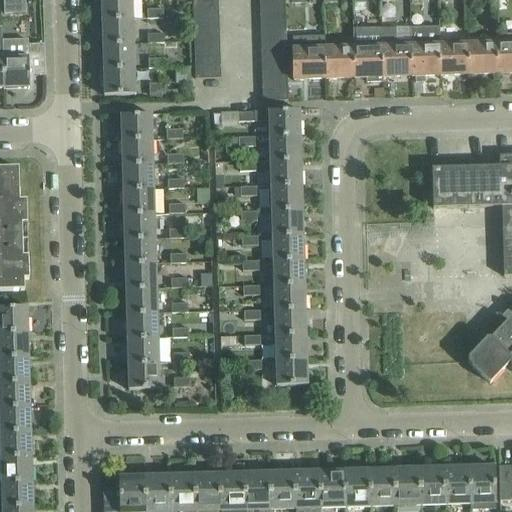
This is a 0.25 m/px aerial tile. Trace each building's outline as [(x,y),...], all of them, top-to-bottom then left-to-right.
[(26,0),(9,0),(4,0),(5,14),(27,14),(26,0)] [(100,0),(101,21),(133,20),(132,0),(100,0)] [(286,14),(285,1),(259,2),(259,15),(286,14)] [(220,17),(219,4),(193,5),(193,18),(220,17)] [(148,20),(164,20),(164,10),(147,10),(148,20)] [(286,14),(259,15),(260,27),(286,26),(286,14)] [(194,30),(220,29),(220,17),(193,18),(194,30)] [(102,46),(134,45),(133,20),(101,21),(102,46)] [(286,39),(286,26),(260,27),(260,40),(286,39)] [(368,29),(353,29),(354,79),(366,79),(366,83),(383,83),(382,79),(383,79),(382,43),(382,29),(382,28),(368,29)] [(439,28),(410,29),(411,42),(412,78),(415,78),(415,84),(426,84),(426,77),(440,77),(439,41),(439,28)] [(220,42),(220,29),(194,30),(194,43),(220,42)] [(325,44),(326,80),(354,79),(353,29),(353,44),(336,44),(336,48),(325,48),(325,44)] [(396,29),(382,29),(382,43),(383,79),(412,78),(411,42),(396,42),(396,29)] [(511,34),(497,35),(497,39),(498,75),(511,74),(511,34)] [(148,45),(165,44),(164,35),(148,35),(148,45)] [(287,51),(286,39),(260,40),(260,52),(287,51)] [(480,40),(468,40),(469,76),(498,75),(497,39),(480,40)] [(469,76),(468,40),(439,41),(440,77),(469,76)] [(28,41),(2,41),(3,90),(29,89),(29,77),(44,76),(43,45),(28,45),(28,41)] [(194,55),(221,54),(220,42),(194,43),(194,55)] [(326,80),(325,44),(292,45),(293,81),(326,80)] [(102,46),(103,71),(135,70),(134,45),(102,46)] [(287,64),(287,51),(260,52),(261,65),(287,64)] [(221,67),(221,54),(194,55),(195,68),(221,67)] [(149,70),(165,69),(165,60),(149,60),(149,70)] [(287,76),(287,64),(261,65),(261,77),(287,76)] [(221,67),(195,68),(195,80),(221,79),(221,67)] [(190,69),(176,70),(176,83),(190,82),(190,69)] [(135,70),(103,71),(103,97),(135,96),(135,70)] [(287,89),(287,76),(261,77),(261,90),(287,89)] [(166,85),(149,85),(150,95),(166,94),(166,85)] [(288,101),(287,89),(261,90),(262,102),(288,101)] [(299,111),(268,112),(268,113),(268,122),(269,138),(300,137),(299,111)] [(254,113),(238,114),(238,123),(255,123),(268,122),(268,113),(254,113)] [(121,142),(152,141),(151,115),(120,116),(121,142)] [(167,140),(183,140),(183,130),(167,131),(167,140)] [(300,137),(269,138),(270,162),(301,161),(300,137)] [(255,147),(255,138),(239,138),(239,148),(255,147)] [(122,166),(153,166),(152,141),(121,142),(122,166)] [(168,165),(184,165),(184,155),(167,156),(168,165)] [(431,170),(432,209),(501,207),(503,277),(511,276),(511,157),(501,158),(501,167),(431,170)] [(301,161),(270,162),(270,187),(301,186),(301,161)] [(256,172),(256,163),(240,163),(240,173),(256,172)] [(123,191),(153,190),(153,166),(122,166),(123,191)] [(0,292),(24,291),(24,281),(28,280),(26,202),(19,202),(18,169),(0,169),(0,292)] [(168,190),(185,190),(184,180),(168,181),(168,190)] [(301,186),(270,187),(271,212),(302,211),(301,186)] [(257,197),(256,188),(240,188),(241,198),(257,197)] [(123,216),(154,215),(153,190),(123,191),(123,216)] [(169,215),(185,214),(185,205),(169,205),(169,215)] [(302,211),(271,212),(272,237),(303,236),(302,211)] [(258,222),(257,213),(241,213),(241,223),(258,222)] [(124,241),(155,240),(154,215),(123,216),(124,241)] [(170,240),(186,239),(186,230),(169,230),(170,240)] [(303,236),(272,237),(273,262),(304,261),(303,236)] [(258,247),(258,237),(242,238),(242,247),(258,247)] [(125,266),(155,265),(155,240),(124,241),(125,266)] [(170,264),(187,264),(186,255),(170,255),(170,264)] [(304,261),(273,262),(273,287),(304,286),(304,261)] [(259,272),(259,262),(243,263),(243,272),(259,272)] [(125,291),(156,290),(155,265),(125,266),(125,291)] [(171,289),(187,289),(187,279),(171,280),(171,289)] [(304,286),(273,287),(274,312),(305,311),(304,286)] [(260,297),(259,287),(243,288),(244,297),(260,297)] [(126,315),(157,315),(156,290),(125,291),(126,315)] [(172,314),(188,314),(188,304),(172,305),(172,314)] [(511,305),(500,317),(505,322),(490,338),(486,339),(467,358),(467,363),(489,384),(509,363),(511,366),(511,305)] [(0,308),(0,334),(28,334),(27,307),(0,308)] [(305,311),(274,312),(275,336),(306,335),(305,311)] [(260,321),(260,312),(244,312),(244,322),(260,321)] [(127,340),(158,339),(157,315),(126,315),(127,340)] [(173,339),(189,338),(189,329),(172,329),(173,339)] [(0,359),(28,358),(28,334),(0,334),(0,359)] [(306,335),(275,336),(275,361),(306,360),(306,335)] [(261,346),(261,337),(245,337),(245,347),(261,346)] [(127,365),(158,364),(158,339),(127,340),(127,365)] [(173,364),(190,363),(189,354),(173,354),(173,364)] [(28,358),(0,359),(0,383),(29,383),(28,358)] [(306,360),(275,361),(276,387),(307,386),(306,360)] [(262,371),(262,362),(245,362),(246,371),(262,371)] [(158,364),(127,365),(128,391),(159,390),(158,364)] [(190,379),(174,379),(174,389),(190,388),(190,379)] [(0,408),(30,408),(29,383),(0,383),(0,408)] [(0,433),(31,433),(30,408),(0,408),(0,433)] [(31,458),(31,433),(0,433),(0,447),(0,458),(31,458)] [(32,483),(31,458),(0,458),(1,483),(32,483)] [(494,467),(469,468),(470,505),(470,511),(496,511),(495,504),(494,467)] [(510,467),(498,468),(500,502),(511,502),(510,467)] [(444,469),(445,506),(470,505),(469,468),(444,469)] [(394,470),(395,507),(420,506),(419,469),(394,470)] [(419,469),(420,506),(445,506),(444,469),(419,469)] [(369,471),(370,508),(395,507),(394,470),(369,471)] [(370,508),(369,471),(344,472),(345,509),(370,508)] [(318,472),(294,473),(295,510),(294,511),(319,511),(319,509),(318,472)] [(345,509),(344,472),(318,472),(319,509),(345,509)] [(295,510),(294,473),(269,474),(270,511),(295,510)] [(244,511),(244,474),(219,475),(219,511),(244,511)] [(269,474),(244,474),(244,511),(269,511),(270,511),(269,474)] [(219,511),(219,475),(194,476),(194,511),(219,511)] [(194,511),(194,476),(169,477),(169,511),(194,511)] [(144,511),(144,477),(118,478),(119,490),(103,490),(103,511),(144,511)] [(169,511),(169,477),(144,477),(144,511),(169,511)] [(33,507),(32,483),(1,483),(2,508),(33,507)]
